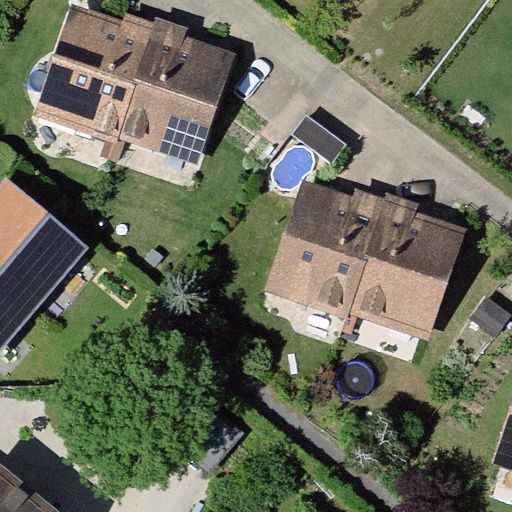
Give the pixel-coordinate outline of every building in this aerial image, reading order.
[(129,153),(167,36),(136,26),(133,34),(77,16),(44,120),(106,140),(102,152),(127,160),(129,153)] [(211,171),(246,64),(196,48),(199,39),(170,29),(167,36),(129,153),(162,164),(164,156),(211,171)] [(366,328),(404,211),(372,201),(370,209),(314,191),(280,294),(342,314),(338,327),(363,335),(366,328)] [(0,218),(0,373),(97,263),(20,196),(0,218)] [(448,346),(483,238),(433,222),(436,213),(406,203),(404,211),(366,328),(398,339),(401,331),(448,346)] [(45,511),(0,477),(0,511),(45,511)]
